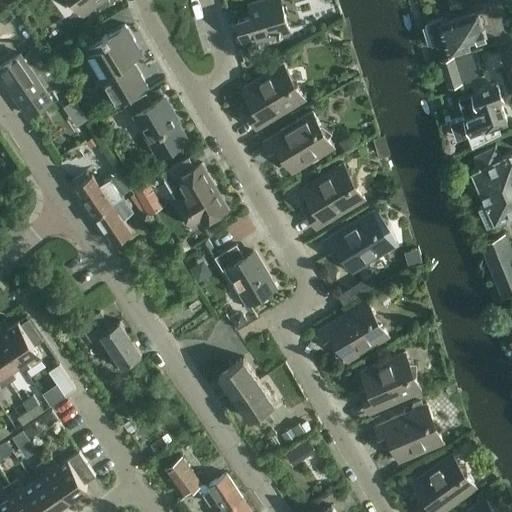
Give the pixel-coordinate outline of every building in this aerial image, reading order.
[(74,0),(83,12),(99,0),(62,0),(64,1),(65,0),(74,0)] [(280,0),(264,0),(249,5),(252,16),(238,20),(244,43),(290,30),(280,0)] [(464,0),(448,0),(452,13),(467,8),(464,0)] [(439,17),(426,22),(433,43),(445,40),(449,53),(470,47),(468,41),(486,36),(483,26),(478,11),(441,22),(439,17)] [(148,85),(131,58),(142,51),(136,41),(125,24),(87,46),(91,53),(88,55),(111,94),(114,92),(120,101),(148,85)] [(68,42),(55,50),(61,60),(74,52),(68,42)] [(12,91),(28,114),(52,97),(49,93),(65,82),(40,44),(24,55),(21,51),(0,65),(0,68),(14,90),(12,91)] [(442,59),(441,59),(449,84),(462,80),(479,74),(471,49),(454,55),(442,59)] [(283,63),(243,87),(256,110),(249,114),(257,128),(305,98),(296,85),(290,84),(289,72),(283,63)] [(466,114),(456,118),(462,135),(469,133),(473,145),(501,132),(499,124),(507,121),(499,99),(502,98),(497,83),(473,91),(474,94),(461,99),(466,114)] [(146,93),(125,105),(131,117),(135,115),(146,134),(159,155),(188,138),(164,96),(152,103),(146,93)] [(264,140),(272,153),(279,149),(293,171),(334,146),(328,136),(318,130),(320,124),(312,110),(264,140)] [(351,134),(339,141),(345,149),(356,143),(351,134)] [(95,135),(86,141),(90,148),(99,141),(95,135)] [(474,153),(479,164),(471,167),(486,200),(479,203),(488,223),(511,211),(511,149),(501,154),(496,143),(474,153)] [(192,224),(200,219),(202,222),(228,207),(202,162),(195,166),(189,156),(161,172),(192,224)] [(315,209),(308,213),(317,227),(365,198),(356,184),(350,183),(349,172),(344,161),(302,186),(315,209)] [(73,179),(96,213),(123,194),(122,194),(129,191),(132,189),(120,171),(111,177),(110,176),(101,183),(93,171),(90,174),(87,169),(73,179)] [(96,213),(115,242),(133,230),(125,218),(134,212),(123,194),(96,213)] [(372,210),(324,239),(332,252),(339,248),(353,271),(394,246),(388,236),(378,230),(381,224),(372,210)] [(485,241),(495,267),(511,260),(511,247),(506,232),(485,241)] [(228,266),(249,302),(275,287),(253,250),(244,256),(237,243),(215,256),(223,269),(228,266)] [(505,293),(511,289),(511,260),(495,267),(505,293)] [(364,277),(347,287),(353,298),(370,288),(364,277)] [(387,284),(373,293),(378,302),(392,292),(387,284)] [(319,328),(327,342),(334,337),(348,360),(389,335),(383,325),(374,319),(376,313),(367,299),(319,328)] [(102,332),(120,357),(116,360),(121,367),(143,353),(121,319),(112,325),(101,310),(82,323),(92,339),(102,332)] [(241,310),(230,316),(237,327),(248,320),(241,310)] [(20,362),(21,364),(21,363),(24,367),(32,362),(32,363),(43,356),(19,319),(9,326),(5,318),(0,321),(0,330),(21,361),(20,362)] [(0,366),(8,378),(15,374),(12,369),(21,364),(20,362),(21,361),(0,330),(0,366)] [(371,394),(364,398),(370,412),(422,390),(415,375),(409,373),(410,362),(405,351),(361,370),(371,394)] [(220,373),(235,396),(260,378),(245,356),(220,373)] [(50,369),(66,394),(77,387),(60,362),(50,369)] [(250,418),(275,401),(260,378),(235,396),(250,418)] [(33,393),(23,400),(28,409),(39,402),(33,393)] [(28,409),(34,417),(45,409),(40,401),(39,402),(28,409)] [(375,425),(381,439),(389,436),(399,460),(444,441),(439,431),(431,423),(434,418),(427,403),(375,425)] [(28,409),(18,416),(23,423),(23,424),(34,417),(28,409)] [(52,411),(42,417),(48,425),(57,419),(52,411)] [(129,419),(123,423),(128,430),(131,434),(136,431),(133,427),(134,426),(129,419)] [(35,422),(25,428),(30,437),(40,431),(35,422)] [(0,427),(0,439),(12,432),(6,424),(0,427)] [(291,427),(282,433),(287,442),(296,435),(291,427)] [(24,429),(14,436),(20,446),(31,438),(24,429)] [(309,437),(296,445),(304,457),(316,449),(309,437)] [(43,459),(70,498),(89,486),(86,482),(97,474),(80,448),(58,463),(51,454),(43,459)] [(429,502),(422,507),(425,511),(441,511),(477,486),(467,473),(461,473),(459,462),(452,452),(413,481),(429,502)] [(167,467),(177,481),(186,494),(203,482),(183,455),(167,467)] [(33,480),(53,510),(70,498),(43,459),(37,463),(43,473),(33,480)] [(212,488),(204,493),(211,504),(219,498),(224,505),(223,505),(225,509),(244,497),(233,481),(227,472),(209,484),(212,488)] [(10,482),(30,511),(49,511),(53,510),(33,480),(24,486),(20,481),(17,477),(10,482)] [(0,501),(0,504),(5,511),(30,511),(10,482),(3,486),(9,496),(0,501)] [(225,509),(220,511),(253,511),(244,498),(244,497),(225,509)] [(465,511),(494,511),(495,511),(485,498),(465,511)]
